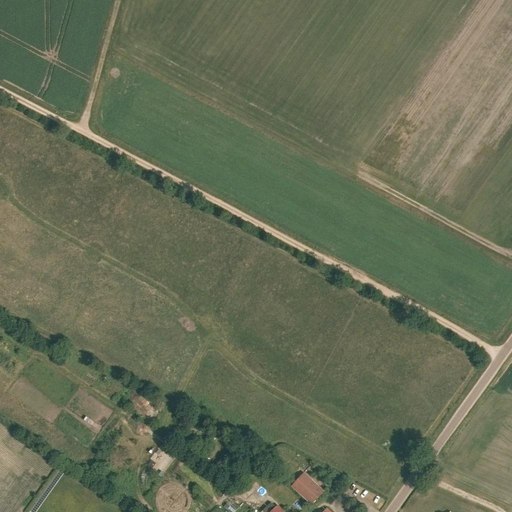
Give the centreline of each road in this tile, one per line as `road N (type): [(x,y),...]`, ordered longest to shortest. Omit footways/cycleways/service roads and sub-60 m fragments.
road 1 (track): [(81,131),(501,355)]
road 2 (tertiary): [(390,511),(501,355)]
road 3 (track): [(81,131),(117,0)]
